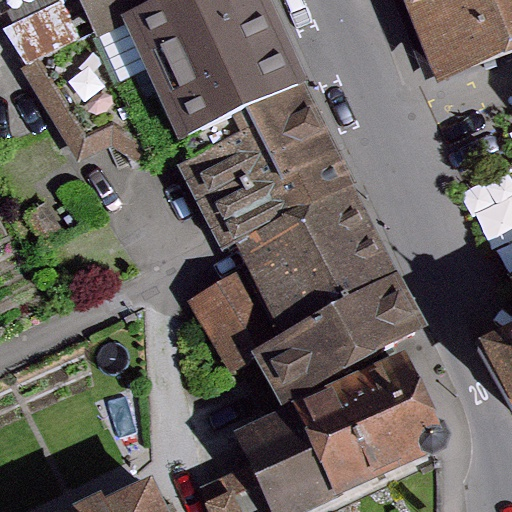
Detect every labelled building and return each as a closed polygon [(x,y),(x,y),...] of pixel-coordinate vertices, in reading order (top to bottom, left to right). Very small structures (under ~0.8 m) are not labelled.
[(211,0),(0,0),(0,14),(35,74),(211,0)] [(259,0),(211,0),(35,74),(92,158),(131,148),(170,171),(188,163),(312,109),(259,0)] [(408,0),(423,26),(486,0),(408,0)] [(511,0),(486,0),(423,26),(447,74),(511,46),(511,0)] [(337,162),(312,109),(188,163),(219,218),(237,258),(356,201),(337,162)] [(356,201),(237,258),(244,279),(193,303),(232,381),(273,360),(399,290),(356,201)] [(399,290),(273,360),(299,415),(426,345),(399,290)] [(511,338),(508,341),(473,358),(506,424),(511,420),(511,338)] [(303,511),(446,450),(417,384),(319,427),(319,436),(244,468),(254,491),(208,511),(303,511)] [(177,511),(162,483),(106,511),(177,511)]
